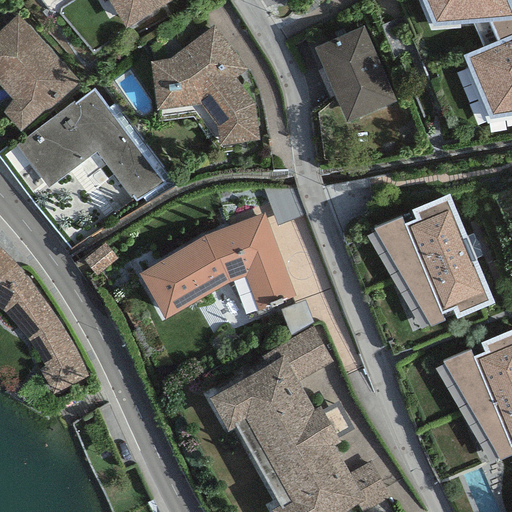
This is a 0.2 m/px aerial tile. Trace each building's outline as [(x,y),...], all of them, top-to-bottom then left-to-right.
[(180,0),(99,0),(119,35),(181,0),(180,0)] [(511,7),(509,0),(423,0),(434,25),(473,21),(485,49),(466,57),(492,117),(511,113),(511,7)] [(19,18),(0,33),(0,118),(13,134),(73,85),(19,18)] [(218,22),(159,58),(163,111),(201,107),(231,146),(277,119),(218,22)] [(359,31),(299,53),(330,134),(389,112),(359,31)] [(101,82),(5,154),(39,198),(90,159),(128,209),(172,176),(101,82)] [(452,193),(392,221),(436,315),(495,287),(452,193)] [(260,214),(127,275),(146,317),(236,276),(252,310),(295,290),(260,214)] [(54,392),(89,378),(15,264),(0,251),(0,302),(7,305),(46,367),(39,369),(54,392)] [(283,304),(291,326),(313,319),(305,296),(283,304)] [(511,324),(451,353),(499,453),(511,446),(511,324)] [(290,351),(221,388),(286,511),(326,511),(365,492),(290,351)]
